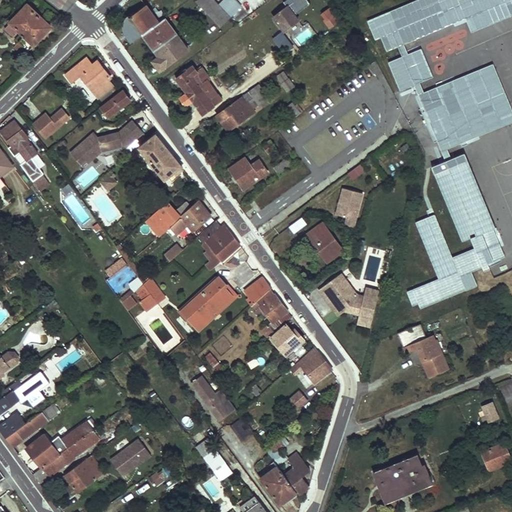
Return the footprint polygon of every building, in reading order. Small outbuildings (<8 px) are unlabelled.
[(196,0),(196,1),(220,27),(230,18),(218,5),(212,0),(196,0)] [(223,0),(218,5),(230,18),(241,7),(233,0),(223,0)] [(511,0),(416,0),(366,20),(381,56),(398,49),(401,55),(386,61),(400,96),(413,91),(442,162),(432,166),(463,245),(471,241),(473,248),(453,256),(437,214),(415,222),(437,278),(403,291),(410,308),(417,305),(419,310),(479,287),(473,271),(479,269),(483,274),(506,257),(461,142),(511,122),(511,106),(495,63),(425,90),(422,82),(430,79),(420,53),(406,59),(399,39),(470,11),(475,25),(511,11),(511,0)] [(125,30),(132,41),(141,34),(158,22),(146,5),(127,19),(126,21),(124,25),(124,27),(125,30)] [(273,17),(284,32),(299,20),(288,5),(273,17)] [(28,6),(12,24),(19,30),(23,35),(17,40),(29,51),(51,28),(28,6)] [(336,14),(330,7),(321,14),(326,19),(324,21),(330,29),(339,22),(334,15),(336,14)] [(158,22),(141,34),(152,49),(163,41),(165,43),(176,34),(164,18),(158,22)] [(308,21),(290,32),(299,46),(316,35),(308,21)] [(19,30),(12,24),(6,30),(12,37),(19,30)] [(283,33),(274,39),(280,48),(290,41),(283,33)] [(152,49),(154,51),(165,43),(163,41),(152,49)] [(282,50),(291,43),(290,41),(280,48),(282,50)] [(24,56),(29,51),(19,42),(14,46),(24,56)] [(79,75),(97,97),(112,86),(107,80),(109,78),(96,61),(91,64),(86,58),(65,74),(70,81),(79,75)] [(175,79),(203,115),(222,101),(219,96),(214,99),(203,85),(210,80),(202,69),(197,72),(191,66),(186,70),(187,71),(175,79)] [(210,80),(203,85),(214,99),(219,96),(221,94),(210,80)] [(283,84),(287,90),(293,86),(289,80),(283,84)] [(219,117),(230,131),(256,111),(251,104),(256,101),(261,106),(270,100),(259,84),(249,91),(251,93),(219,117)] [(101,108),(108,116),(129,100),(123,92),(101,108)] [(286,107),(295,119),(301,114),(293,102),(286,107)] [(47,112),(35,122),(46,135),(70,115),(63,108),(52,117),(47,112)] [(12,145),(14,148),(27,137),(15,122),(2,133),(12,145)] [(124,150),(126,153),(146,136),(135,125),(121,136),(101,136),(97,135),(94,132),(72,150),(81,160),(82,162),(87,158),(89,160),(103,149),(124,150)] [(138,147),(140,148),(156,135),(154,133),(138,147)] [(167,177),(170,182),(184,171),(156,135),(140,148),(164,180),(167,177)] [(15,156),(19,153),(26,161),(22,164),(40,189),(49,183),(31,159),(39,152),(27,137),(14,148),(12,145),(9,148),(15,156)] [(264,146),(270,153),(276,149),(271,141),(264,146)] [(0,175),(13,166),(0,149),(0,175)] [(284,159),(289,166),(293,163),(288,157),(284,159)] [(232,170),(245,189),(269,172),(261,161),(252,167),(246,159),(232,170)] [(274,166),(279,173),(289,166),(284,159),(274,166)] [(359,164),(347,172),(353,179),(364,171),(359,164)] [(83,188),(99,175),(92,166),(76,178),(83,188)] [(111,170),(99,180),(103,184),(111,177),(114,175),(111,170)] [(111,177),(103,184),(104,186),(113,179),(111,177)] [(63,197),(73,192),(68,183),(58,188),(63,197)] [(354,228),(363,194),(342,189),(335,215),(346,218),(344,226),(354,228)] [(179,216),(179,218),(191,208),(186,203),(175,211),(168,201),(149,218),(162,233),(170,226),(171,225),(170,224),(179,216)] [(191,208),(179,218),(171,225),(170,226),(176,233),(187,224),(192,230),(210,216),(198,201),(191,208)] [(293,233),(306,224),(301,216),(288,226),(293,233)] [(149,218),(147,220),(160,235),(162,233),(149,218)] [(201,232),(207,240),(222,228),(215,220),(201,232)] [(307,236),(327,262),(342,250),(322,224),(307,236)] [(207,240),(219,258),(239,244),(225,226),(222,228),(207,240)] [(216,261),(219,258),(207,240),(203,242),(216,261)] [(179,242),(166,253),(171,259),(184,248),(179,242)] [(129,262),(145,282),(148,279),(133,259),(129,262)] [(330,303),(333,300),(343,313),(352,306),(353,301),(364,304),(362,312),(360,320),(373,323),(383,288),(369,284),(367,293),(359,291),(357,293),(342,273),(320,289),(330,303)] [(145,282),(152,292),(149,293),(143,298),(140,300),(148,310),(167,296),(152,276),(148,279),(145,282)] [(250,301),(253,305),(256,302),(270,289),(271,288),(263,276),(245,289),(253,299),(250,301)] [(180,311),(196,328),(212,313),(210,311),(230,291),(216,277),(180,311)] [(143,284),(149,293),(152,292),(145,282),(143,284)] [(137,289),(143,298),(149,293),(143,284),(137,289)] [(267,316),(272,323),(288,311),(270,289),(256,302),(259,307),(256,309),(264,319),(267,316)] [(210,311),(212,313),(234,294),(230,291),(210,311)] [(333,300),(330,303),(339,315),(343,313),(333,300)] [(353,301),(352,306),(354,310),(362,312),(364,304),(353,301)] [(272,323),(268,326),(274,332),(292,316),(288,311),(272,323)] [(270,338),(286,355),(304,339),(289,322),(270,338)] [(433,334),(427,337),(421,323),(399,333),(406,351),(412,349),(410,344),(416,342),(417,346),(430,376),(449,368),(442,351),(441,352),(433,334)] [(267,338),(274,332),(268,326),(268,325),(261,331),(267,338)] [(301,365),(314,383),(332,370),(314,346),(307,352),(311,357),(301,365)] [(205,355),(218,370),(224,365),(211,350),(205,355)] [(9,352),(2,357),(0,354),(0,378),(5,374),(4,373),(18,363),(19,357),(15,352),(9,352)] [(251,369),(259,368),(258,358),(250,359),(251,369)] [(0,410),(19,397),(23,401),(29,397),(35,404),(46,395),(41,387),(51,380),(43,370),(15,391),(11,386),(0,393),(0,410)] [(219,421),(235,410),(221,389),(214,394),(201,376),(191,383),(199,394),(201,392),(207,401),(205,402),(219,421)] [(297,409),(307,401),(298,389),(288,397),(297,409)] [(201,392),(199,394),(205,402),(207,401),(201,392)] [(57,400),(53,403),(60,411),(63,409),(57,400)] [(480,405),(488,423),(500,418),(491,400),(480,405)] [(5,438),(12,447),(60,411),(53,403),(14,432),(5,438)] [(130,403),(121,409),(126,415),(134,409),(130,403)] [(61,440),(68,449),(97,427),(91,418),(61,440)] [(231,425),(242,441),(253,433),(241,418),(231,425)] [(5,438),(14,432),(10,427),(2,433),(5,438)] [(34,474),(40,482),(104,435),(97,427),(68,449),(60,455),(41,468),(34,474)] [(265,449),(277,465),(290,456),(283,447),(290,441),(284,432),(265,449)] [(26,448),(41,468),(60,455),(44,434),(26,448)] [(110,460),(122,476),(151,455),(139,439),(110,460)] [(482,452),(491,471),(511,461),(511,457),(505,442),(482,452)] [(202,457),(220,480),(222,479),(224,477),(207,453),(202,457)] [(297,492),(300,494),(306,490),(309,488),(301,477),(309,470),(297,453),(288,460),(293,467),(284,474),(297,492)] [(420,454),(415,455),(426,482),(433,479),(426,462),(423,463),(420,454)] [(377,471),(388,498),(426,482),(415,455),(377,471)] [(87,459),(98,476),(103,472),(91,456),(87,459)] [(64,476),(76,492),(98,476),(87,459),(64,476)] [(156,488),(171,473),(163,465),(148,480),(156,488)] [(262,479),(281,504),(297,492),(284,474),(278,466),(262,479)] [(224,477),(222,479),(228,488),(240,479),(234,470),(224,477)] [(240,508),(243,511),(265,511),(255,497),(240,508)]
